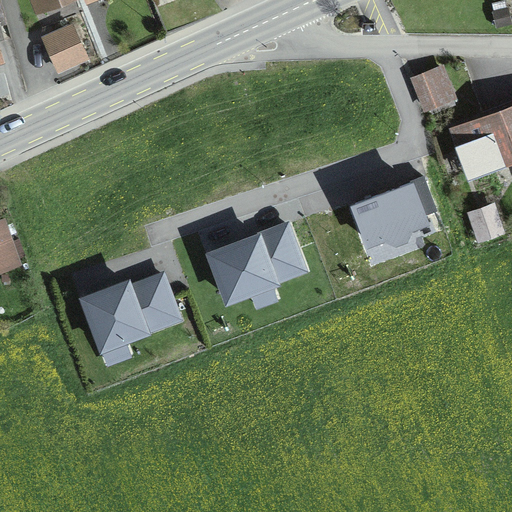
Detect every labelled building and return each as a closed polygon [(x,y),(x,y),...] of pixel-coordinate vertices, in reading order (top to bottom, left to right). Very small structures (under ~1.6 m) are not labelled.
[(44,38),(58,68),(86,55),(72,25),(44,38)] [(440,66),(414,77),(426,107),(429,106),(432,112),(454,103),(440,66)] [(511,107),(453,129),(470,173),(511,156),(511,107)] [(406,235),(411,225),(425,220),(411,182),(354,203),(368,241),(383,235),(393,240),(406,235)] [(479,237),(500,229),(493,209),(472,217),(479,237)] [(2,221),(0,221),(0,265),(16,260),(2,221)] [(286,224),(211,253),(228,296),(303,268),(286,224)] [(83,296),(102,345),(178,317),(162,274),(129,286),(129,284),(109,291),(108,287),(83,296)]
